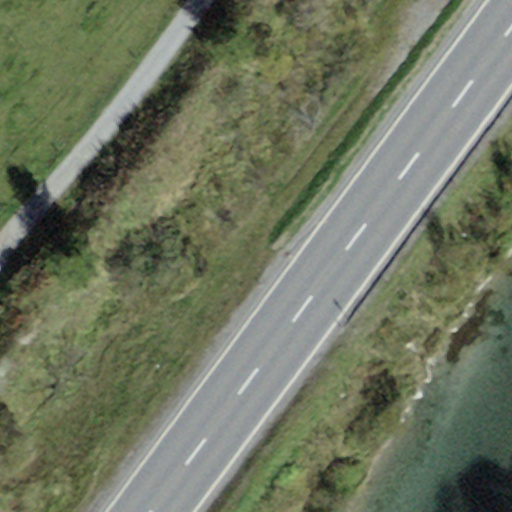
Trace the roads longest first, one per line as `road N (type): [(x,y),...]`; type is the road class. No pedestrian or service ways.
road 1 (primary): [(511,30),(155,511)]
road 2 (track): [(0,256),(117,118),(202,0)]
